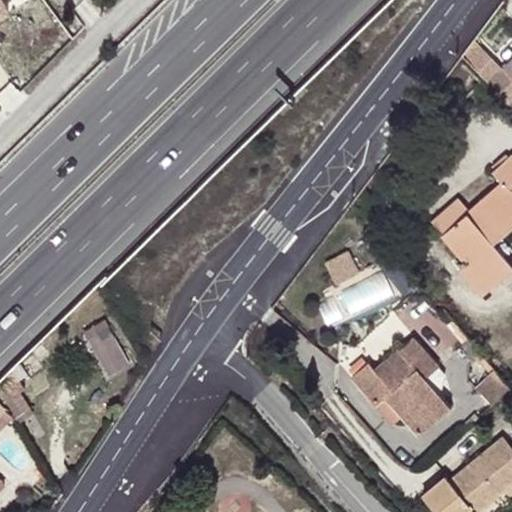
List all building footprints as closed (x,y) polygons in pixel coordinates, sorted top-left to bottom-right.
[(0,0),(0,15),(10,10),(4,0),(0,0)] [(477,71),(490,57),(474,39),(462,56),(477,71)] [(511,60),(502,70),(490,57),(477,71),(507,105),(511,100),(511,60)] [(470,210),(444,233),(467,260),(461,267),(476,286),(499,266),(481,244),(487,237),(493,243),(511,226),(511,153),(493,169),(503,181),(470,210)] [(434,221),(444,233),(470,210),(460,198),(434,221)] [(499,266),(476,286),(484,294),(511,269),(511,265),(493,243),(487,237),(481,244),(499,266)] [(354,247),(331,260),(343,282),(366,269),(354,247)] [(361,306),(382,298),(374,279),(354,288),(361,306)] [(89,340),(93,348),(114,336),(109,328),(89,340)] [(114,336),(93,348),(109,373),(128,362),(114,336)] [(415,388),(426,379),(438,368),(413,339),(375,371),(368,363),(351,377),(375,405),(386,397),(418,435),(440,417),(415,388)] [(24,368),(0,382),(0,391),(2,394),(30,378),(24,368)] [(450,408),(426,379),(415,388),(440,417),(450,408)] [(477,511),(506,488),(511,482),(511,446),(504,437),(450,480),(477,511)]
